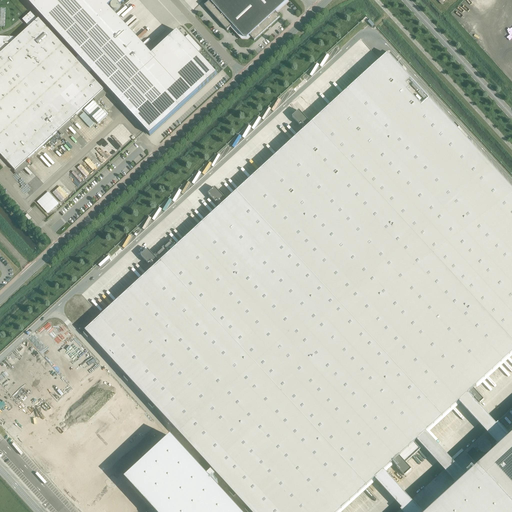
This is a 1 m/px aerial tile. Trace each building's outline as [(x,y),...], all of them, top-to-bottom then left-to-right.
[(25,0),(78,57),(76,59),(89,74),(91,72),(150,136),(217,74),(177,31),(151,55),(108,7),(115,0),(120,5),(125,0),(124,0),(25,0)] [(287,0),(208,0),(210,1),(204,6),(205,6),(212,14),(216,19),(227,30),(226,31),(227,31),(232,26),(243,38),(247,38),(249,36),(254,41),(267,30),(271,25),(280,18),(275,12),(288,1),(287,0)] [(0,154),(15,171),(104,90),(89,74),(76,59),(38,18),(37,20),(30,12),(22,20),(29,27),(17,38),(0,36),(0,154)] [(367,22),(374,29),(376,27),(369,20),(367,22)] [(85,332),(83,334),(89,340),(91,338),(126,376),(124,378),(128,382),(130,380),(150,402),(148,404),(152,409),(154,407),(231,491),(229,493),(234,497),(235,496),(250,511),(338,511),(394,461),(399,466),(396,468),(404,476),(411,470),(405,463),(420,449),(414,443),(470,392),(480,403),(486,396),(476,386),(511,352),(511,190),(457,130),(459,128),(454,124),(452,125),(387,54),(311,124),(299,111),(292,117),(300,126),(302,124),(306,129),(227,201),(215,188),(208,194),(216,203),(218,201),(222,206),(177,247),(171,240),(154,256),(148,250),(141,256),(148,264),(151,262),(155,267),(85,331),(85,332)] [(478,467),(428,511),(511,511),(511,410),(498,423),(510,437),(509,439),(500,447),(485,461),(478,467)] [(240,511),(172,438),(126,481),(154,511),(240,511)]
